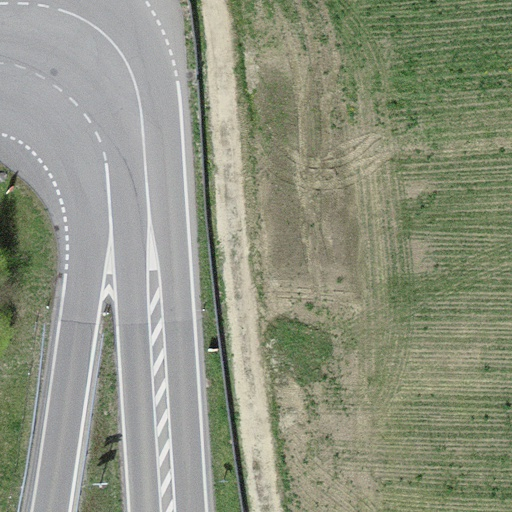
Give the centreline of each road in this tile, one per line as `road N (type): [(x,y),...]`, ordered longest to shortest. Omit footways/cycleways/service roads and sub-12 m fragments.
road 1 (track): [(218,0),(283,511)]
road 2 (motorway): [(93,35),(79,330),(49,511)]
